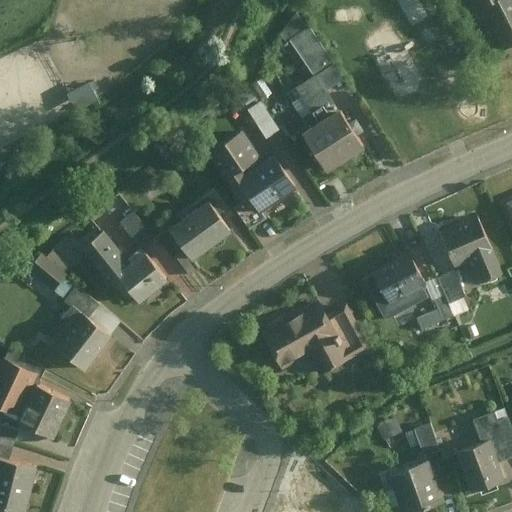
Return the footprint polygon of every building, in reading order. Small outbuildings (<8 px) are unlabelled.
[(465,0),(470,9),(473,8),(486,0),(465,0)] [(486,0),(473,8),(496,51),(511,42),(511,5),(509,0),(486,0)] [(291,88),(316,127),(338,113),(324,90),(341,80),(308,28),(307,29),(295,13),(280,34),(287,44),(289,43),(311,76),(291,88)] [(73,92),(83,108),(104,95),(93,79),(73,92)] [(268,134),(281,129),(269,99),(255,104),(268,134)] [(316,127),(304,135),(330,174),(364,152),(338,113),(316,127)] [(242,141),(217,158),(257,221),(298,194),(276,160),(260,170),(242,141)] [(212,202),(169,233),(193,265),(234,235),(222,219),(226,216),(223,211),(220,214),(212,202)] [(511,202),(501,208),(511,231),(511,202)] [(120,222),(141,247),(153,237),(132,212),(120,222)] [(501,272),(490,251),(493,250),(478,217),(438,236),(453,268),(464,263),(475,285),(501,272)] [(103,230),(79,247),(105,284),(112,279),(129,303),(140,295),(144,301),(158,291),(154,285),(163,278),(141,247),(124,259),(103,230)] [(42,254),(30,268),(63,294),(70,284),(62,277),(80,254),(61,239),(46,258),(42,254)] [(407,255),(369,274),(384,301),(421,282),(407,255)] [(424,287),(421,282),(384,301),(369,274),(360,279),(382,320),(429,296),(424,287)] [(449,274),(424,287),(429,296),(436,311),(416,321),(422,333),(467,309),(449,274)] [(44,338),(79,367),(119,320),(75,284),(70,284),(63,294),(62,298),(71,305),(44,338)] [(317,302),(257,336),(276,370),(296,359),(310,383),(341,365),(326,340),(336,335),(325,315),(317,302)] [(336,335),(326,340),(341,365),(367,350),(341,306),(325,315),(336,335)] [(0,362),(0,411),(11,417),(25,386),(30,376),(0,362)] [(25,386),(11,417),(8,423),(45,440),(62,403),(25,386)] [(492,414),(469,422),(478,445),(486,442),(495,465),(511,458),(511,439),(505,421),(496,425),(492,414)] [(392,421),(376,429),(382,443),(399,434),(392,421)] [(0,457),(7,459),(14,429),(0,425),(0,457)] [(427,427),(412,433),(422,458),(438,451),(427,427)] [(495,465),(486,442),(478,445),(452,455),(467,494),(473,491),(476,499),(495,492),(492,486),(502,482),(495,465)] [(16,511),(26,466),(0,460),(0,508),(3,509),(15,511),(16,511)] [(424,462),(386,477),(399,511),(416,511),(440,503),(424,462)] [(311,511),(286,502),(282,511),(311,511)]
